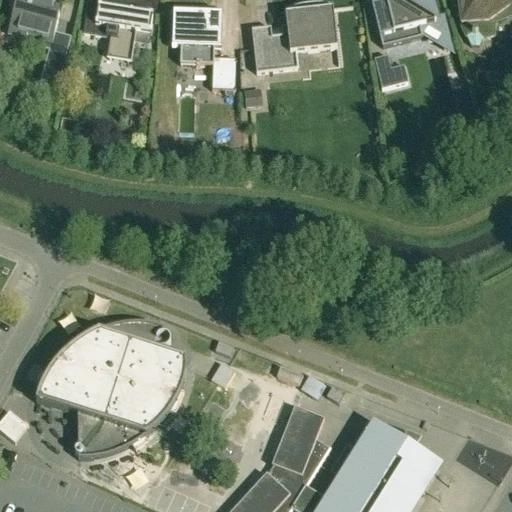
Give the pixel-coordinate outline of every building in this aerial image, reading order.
[(10,27),(8,36),(26,41),(27,35),(42,39),(39,50),(49,53),(50,53),(56,31),(63,8),(54,5),(55,0),(15,0),(13,2),(14,7),(16,8),(10,27)] [(150,38),(153,17),(145,16),(145,6),(107,0),(90,0),(84,37),(110,41),(107,61),(131,65),(136,35),(150,38)] [(384,0),(386,6),(372,9),(382,50),(422,40),(420,30),(436,26),(429,0),(384,0)] [(471,49),(479,49),(483,42),(494,37),(494,21),(511,8),(511,0),(450,0),(453,8),(459,9),(461,30),(471,49)] [(271,31),(251,33),(256,77),(298,72),(296,56),(337,52),(333,12),(330,12),(329,9),(330,8),(329,8),(324,7),(319,6),(313,6),(308,6),(303,7),(298,9),(292,10),(287,13),(288,14),(288,17),(285,17),(287,30),(281,30),(282,39),(272,40),(271,31)] [(173,51),(181,51),(180,68),(213,69),(212,93),(235,94),(236,63),(214,62),(215,52),(220,52),(222,18),(216,18),(216,11),(192,10),(192,18),(174,17),(173,51)] [(387,59),(374,62),(382,93),(408,86),(404,69),(391,72),(387,59)] [(47,60),(41,83),(58,88),(64,65),(47,60)] [(259,93),(243,95),(244,111),(261,109),(259,93)] [(74,124),(63,122),(60,135),(72,137),(74,124)] [(37,402),(36,405),(78,418),(78,451),(77,451),(76,452),(75,453),(75,454),(75,455),(75,456),(76,457),(77,458),(78,458),(78,462),(83,462),(87,462),(92,462),(100,461),(107,459),(114,457),(120,455),(127,451),(132,449),(136,453),(147,444),(144,441),(147,438),(151,435),(155,432),(158,429),(161,426),(164,422),(168,417),(170,414),(175,416),(184,394),(181,393),(183,390),(184,387),(184,383),(185,379),(185,375),(186,371),(185,368),(185,364),(185,362),(163,355),(163,351),(164,351),(166,351),(167,350),(168,349),(169,348),(170,347),(170,345),(170,344),(170,343),(170,341),(169,340),(168,339),(167,338),(166,337),(164,337),(163,337),(163,333),(163,332),(160,331),(156,330),(152,328),(148,327),(144,327),(140,326),(137,326),(132,327),(132,324),(108,326),(109,331),(104,332),(100,334),(94,337),(91,338),(87,341),(83,343),(78,346),(76,348),(73,344),(62,353),(65,357),(60,362),(55,368),(51,373),(48,376),(47,379),(45,381),(43,386),(40,391),(39,394),(38,398),(37,402)] [(230,359),(233,351),(219,345),(216,354),(230,359)] [(211,383),(225,392),(235,375),(221,366),(211,383)] [(303,379),(280,370),(277,379),(299,388),(303,379)] [(327,400),(339,408),(345,398),(333,390),(327,400)] [(341,483),(328,504),(306,490),(331,451),(317,443),(324,422),(294,411),(272,469),(273,469),(267,478),(267,477),(234,511),(412,511),(439,470),(413,454),(420,444),(420,443),(388,430),(384,436),(374,430),(358,456),(347,449),(330,476),(341,483)] [(0,433),(15,446),(29,430),(10,414),(0,425),(0,433)]
